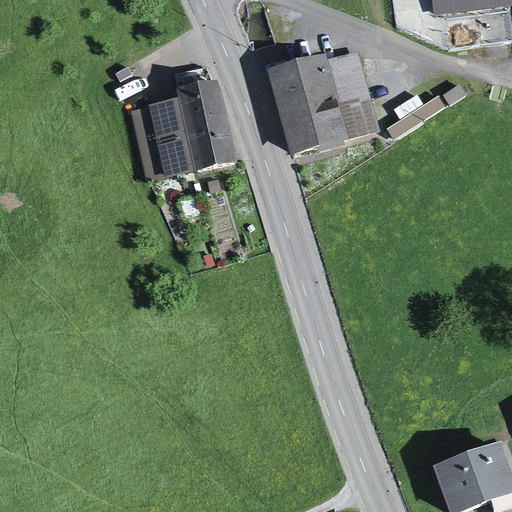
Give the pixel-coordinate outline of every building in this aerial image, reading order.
[(511,0),(431,0),(434,19),(511,8),(511,0)] [(359,54),(327,63),(349,143),(381,134),(359,54)] [(327,63),(268,78),(291,162),(350,146),(349,143),(327,63)] [(174,78),(180,96),(178,96),(180,106),(194,178),(237,169),(218,86),(214,87),(206,70),(174,78)] [(460,89),(444,99),(450,109),(467,100),(460,89)] [(439,99),(388,134),(394,144),(446,109),(439,99)] [(194,178),(180,106),(132,115),(146,188),(194,178)] [(219,182),(208,185),(211,196),(222,193),(219,182)] [(511,511),(511,479),(502,451),(434,475),(447,511),(484,511),(492,509),(493,511),(511,511)]
